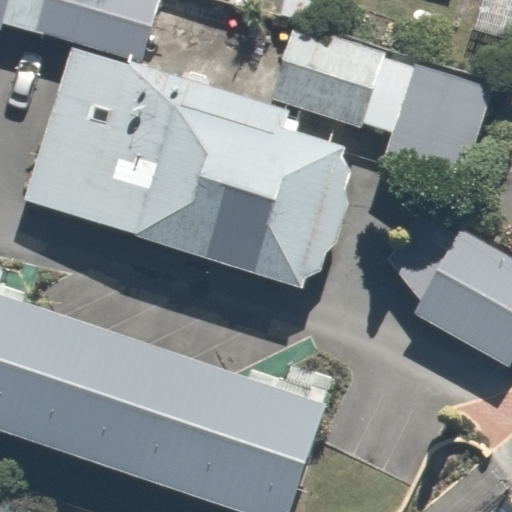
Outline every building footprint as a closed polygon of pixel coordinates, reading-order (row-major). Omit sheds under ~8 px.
[(53,0),(0,0),(0,27),(42,40),(53,0)] [(294,25),(271,102),(362,130),(363,124),(396,134),(418,63),(294,25)] [(288,112),(72,48),(24,204),(302,292),(305,280),(319,274),(325,255),(338,246),(349,207),(344,194),(351,176),(341,160),(344,149),(282,129),(288,112)] [(492,86),(418,63),(396,134),(384,172),(458,195),(492,86)] [(511,248),(499,243),(464,319),(511,340),(511,248)] [(307,511),(342,402),(0,295),(0,433),(250,511),(307,511)] [(107,511),(13,478),(1,511),(107,511)]
